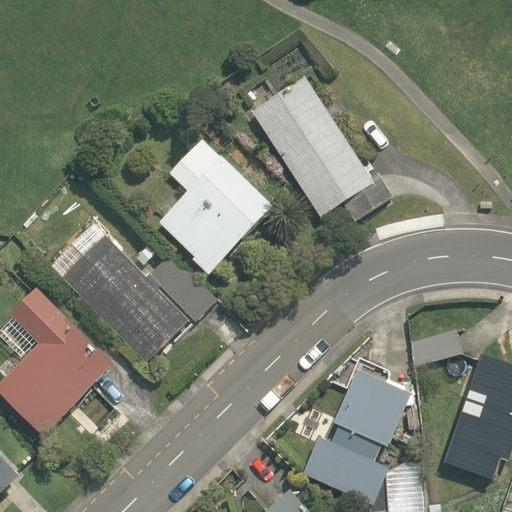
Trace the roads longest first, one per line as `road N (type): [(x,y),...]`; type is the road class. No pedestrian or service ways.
road 1 (tertiary): [(124,511),(339,302),(387,270),(475,256),(511,260)]
road 2 (track): [(474,0),(357,46)]
